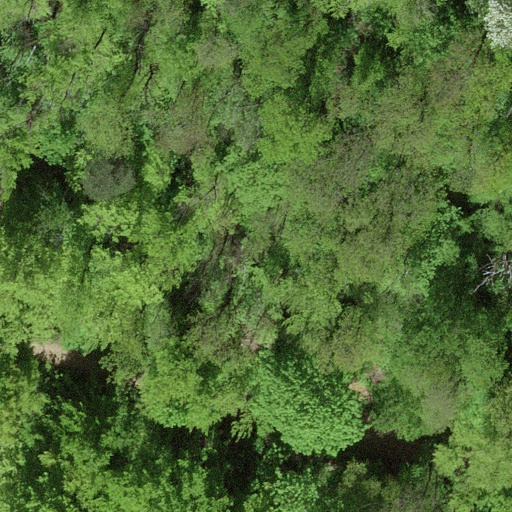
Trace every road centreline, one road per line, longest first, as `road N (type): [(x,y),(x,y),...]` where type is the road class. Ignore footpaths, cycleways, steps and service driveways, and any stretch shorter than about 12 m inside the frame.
road 1 (track): [(350,425),(338,379),(305,339),(85,182)]
road 2 (track): [(0,342),(90,358),(270,416)]
road 3 (track): [(270,416),(350,425),(511,470)]
